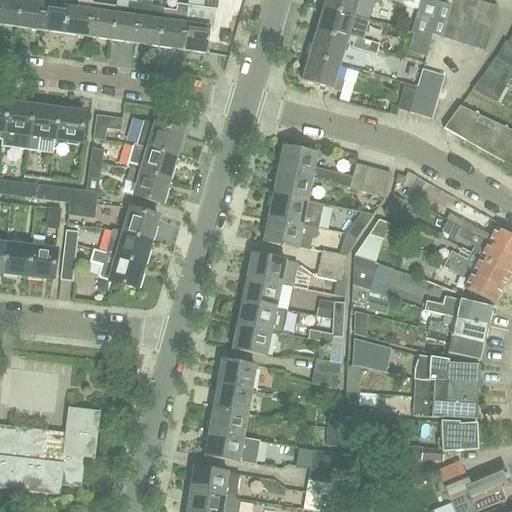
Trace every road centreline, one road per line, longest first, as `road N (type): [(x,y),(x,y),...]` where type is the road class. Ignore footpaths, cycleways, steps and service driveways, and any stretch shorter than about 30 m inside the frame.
road 1 (residential): [(511,212),(418,151),(246,105)]
road 2 (residential): [(246,105),(0,61)]
road 3 (residential): [(174,337),(246,105)]
road 4 (residential): [(132,511),(174,337)]
road 5 (residential): [(174,337),(0,316)]
